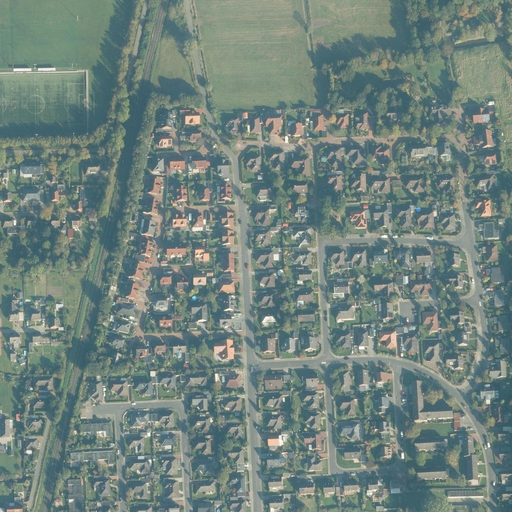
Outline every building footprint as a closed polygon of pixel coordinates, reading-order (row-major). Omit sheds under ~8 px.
[(452,108),(429,109),(429,119),(434,119),(434,122),(432,122),(432,124),(429,124),(429,132),(432,132),(432,133),(448,133),(447,122),(444,122),(444,118),(452,118),(452,108)] [(396,125),(396,111),(393,111),(393,113),(387,113),(388,128),(395,127),(395,125),(396,125)] [(401,111),(396,111),(396,125),(397,125),(397,127),(404,127),(404,112),(401,112),(401,111)] [(473,124),(482,123),(481,112),(473,113),(473,119),(473,124)] [(488,112),(481,112),(482,123),(489,123),(489,117),(488,112)] [(191,114),(186,114),(186,125),(200,124),(200,114),(191,114)] [(369,119),(369,114),(368,114),(359,114),(359,124),(356,124),(356,131),(359,131),(359,132),(370,132),(369,119)] [(161,123),(174,122),(174,117),(174,115),(173,115),(163,115),(163,122),(161,122),(161,123)] [(324,133),(324,116),(320,117),(313,117),(313,118),(314,133),(324,133)] [(348,117),(348,116),(344,116),(337,116),(337,127),(340,127),(340,131),(349,131),(348,117)] [(274,137),(273,117),(266,118),(266,129),(269,129),(269,137),(274,137)] [(273,117),(274,137),(279,137),(279,129),(282,129),(281,117),(273,117)] [(239,123),(238,120),(225,120),(225,128),(229,128),(229,135),(239,134),(239,123)] [(259,125),(259,120),(250,120),(250,135),(260,135),(259,125)] [(302,129),(302,126),(301,126),(290,127),(291,139),(303,138),(302,129)] [(191,132),(190,132),(191,142),(202,141),(202,132),(191,132)] [(480,137),(481,140),(493,139),(492,132),(480,133),(480,137)] [(164,137),(159,137),(160,146),(171,146),(171,137),(164,137)] [(493,139),(481,140),(481,145),(482,148),(494,147),(493,139)] [(452,156),(451,144),(440,144),(440,148),(440,156),(452,156)] [(428,146),(412,147),(412,158),(429,157),(429,156),(428,148),(428,146)] [(382,147),(371,147),(371,160),(380,160),(380,165),(390,165),(390,149),(382,149),(382,147)] [(364,159),(363,148),(347,148),(348,156),(353,156),(354,165),(363,164),(364,164),(364,159)] [(341,149),(327,149),(327,159),(332,159),(332,167),(342,167),(342,156),(341,149)] [(284,152),(269,153),(269,161),(275,161),(275,170),(284,169),(285,169),(285,165),(284,152)] [(490,153),(484,154),(485,166),(496,165),(495,154),(495,153),(490,153)] [(261,156),(246,157),(246,166),(251,166),(251,171),(261,171),(261,167),(261,156)] [(310,158),(289,159),(290,169),(300,169),(300,177),(311,176),(310,158)] [(163,166),(163,159),(153,159),(153,172),(162,171),(163,171),(163,166)] [(110,162),(101,162),(102,172),(107,172),(107,168),(110,168),(110,162)] [(23,165),(23,175),(32,175),(31,164),(25,164),(23,165)] [(31,164),(32,175),(40,175),(40,166),(40,165),(38,164),(31,164)] [(100,175),(100,164),(85,165),(86,175),(100,175)] [(367,191),(366,174),(356,174),(356,192),(367,191)] [(342,175),(327,176),(327,191),(343,191),(342,175)] [(487,176),(475,178),(476,188),(486,187),(487,192),(496,191),(493,177),(493,175),(487,176)] [(443,177),(439,177),(439,179),(439,188),(447,187),(447,194),(456,194),(455,177),(443,177)] [(372,178),(371,178),(372,189),(381,189),(381,193),(390,193),(390,179),(379,178),(372,178)] [(424,178),(406,178),(407,188),(415,188),(415,193),(424,193),(424,178)] [(149,179),(148,186),(160,188),(161,181),(149,179)] [(307,182),(294,183),(294,195),(307,194),(307,182)] [(65,186),(57,186),(57,193),(49,193),(49,196),(51,196),(51,202),(59,202),(59,197),(66,197),(65,186)] [(159,195),(160,188),(148,186),(147,193),(159,195)] [(267,186),(256,186),(257,198),(273,198),(273,187),(273,186),(267,186)] [(209,193),(209,190),(200,190),(200,201),(209,201),(209,193)] [(23,195),(23,202),(32,202),(31,191),(23,191),(23,195)] [(31,191),(32,202),(40,202),(40,191),(31,191)] [(88,191),(80,191),(81,202),(73,202),(73,206),(74,206),(75,211),(83,211),(83,202),(85,202),(85,200),(88,200),(88,191)] [(12,194),(2,194),(2,197),(3,197),(3,203),(12,203),(12,194)] [(148,200),(147,207),(158,209),(160,203),(148,200)] [(491,217),(490,201),(482,201),(475,202),(476,209),(480,209),(480,217),(491,217)] [(158,209),(147,207),(146,213),(157,215),(158,209)] [(295,209),(294,209),(295,216),(301,215),(301,222),(310,222),(309,208),(302,208),(295,209)] [(270,226),(269,209),(254,210),(254,220),(262,220),(262,226),(270,226)] [(389,214),(389,209),(388,209),(374,210),(375,220),(380,220),(380,228),(389,227),(389,214)] [(411,213),(411,209),(410,209),(397,209),(397,217),(402,217),(402,228),(412,228),(411,213)] [(366,220),(366,211),(365,211),(350,212),(351,221),(356,221),(357,229),(367,228),(366,220)] [(434,215),(434,213),(433,213),(417,213),(417,222),(424,222),(424,229),(435,228),(434,215)] [(204,226),(203,215),(192,216),(192,228),(203,228),(204,228),(204,226)] [(456,230),(455,215),(447,216),(441,216),(441,217),(441,224),(445,224),(445,230),(456,230)] [(77,219),(72,219),(72,227),(81,227),(80,217),(77,217),(77,219)] [(36,219),(26,220),(26,228),(30,228),(31,231),(36,231),(36,234),(41,234),(41,226),(36,226),(36,219)] [(60,227),(60,219),(50,220),(50,227),(51,227),(51,230),(55,230),(55,227),(60,227)] [(13,220),(3,220),(3,228),(7,228),(7,235),(20,234),(20,227),(13,227),(13,220)] [(145,221),(144,228),(154,230),(156,222),(145,221)] [(494,231),(493,224),(485,224),(485,225),(485,230),(484,230),(484,231),(485,239),(497,238),(497,231),(494,231)] [(154,230),(144,228),(142,235),(153,237),(154,230)] [(298,230),(293,230),(294,231),(294,238),(300,237),(300,245),(311,245),(310,229),(298,230)] [(270,231),(255,232),(255,242),(262,242),(262,246),(271,246),(270,231)] [(154,244),(143,242),(141,249),(152,251),(154,244)] [(498,261),(497,246),(486,246),(487,248),(487,253),(487,262),(498,261)] [(177,256),(177,247),(167,248),(167,256),(177,256)] [(177,247),(177,256),(186,256),(186,247),(177,247)] [(205,248),(196,248),(196,250),(196,258),(204,258),(204,262),(209,262),(209,252),(205,252),(205,248)] [(151,257),(152,251),(141,249),(140,255),(141,255),(145,256),(151,257)] [(410,264),(410,251),(395,252),(395,261),(401,260),(401,269),(410,269),(410,264)] [(274,255),(274,252),(272,252),(256,253),(257,263),(264,263),(264,269),(274,268),(274,255)] [(312,265),(312,252),(299,253),(295,253),(295,254),(295,262),(303,262),(303,266),(312,265)] [(345,263),(344,252),(331,252),(331,260),(336,260),(336,266),(344,266),(345,266),(345,263)] [(367,268),(366,252),(351,252),(352,262),(359,262),(359,268),(367,268)] [(418,264),(432,263),(431,252),(423,253),(423,254),(418,254),(418,264)] [(388,263),(388,253),(375,253),(375,260),(375,263),(388,263)] [(224,256),(224,264),(235,263),(234,255),(224,256)] [(460,267),(460,256),(451,256),(451,267),(460,267)] [(235,263),(224,264),(224,272),(235,272),(235,263)] [(131,271),(143,273),(144,267),(133,264),(131,271)] [(501,284),(500,269),(492,269),(492,270),(486,271),(487,276),(491,276),(492,284),(501,284)] [(143,273),(131,271),(130,278),(141,280),(143,273)] [(312,282),(312,272),(304,272),(300,273),(300,282),(312,282)] [(274,275),(274,274),(270,274),(259,274),(260,285),(266,284),(266,288),(275,288),(274,275)] [(172,276),(160,277),(161,285),(172,285),(172,276)] [(206,276),(194,276),(194,287),(207,286),(206,276)] [(449,278),(446,278),(446,286),(455,286),(455,289),(463,289),(463,278),(455,278),(449,278)] [(188,281),(178,281),(178,291),(188,291),(188,285),(188,281)] [(433,281),(411,282),(412,292),(421,292),(421,297),(430,297),(430,292),(434,291),(433,281)] [(222,282),(219,282),(219,283),(219,294),(235,294),(235,282),(222,282)] [(393,283),(374,284),(375,292),(383,292),(384,299),(386,299),(394,298),(393,283)] [(140,286),(128,284),(127,291),(138,293),(140,286)] [(349,295),(349,284),(344,284),(335,284),(335,295),(333,295),(334,299),(340,299),(340,295),(349,295)] [(138,293),(127,291),(125,298),(136,301),(138,293)] [(504,306),(504,291),(495,292),(495,293),(490,293),(490,298),(494,298),(495,307),(504,306)] [(314,302),(313,293),(299,293),(296,293),(296,294),(296,303),(314,302)] [(275,295),(275,294),(270,294),(260,294),(261,304),(267,304),(267,308),(275,307),(275,295)] [(162,299),(156,299),(156,309),(168,308),(168,300),(167,299),(162,299)] [(235,311),(235,299),(228,300),(223,300),(223,301),(224,312),(235,311)] [(123,305),(119,304),(119,305),(117,314),(133,318),(135,308),(123,305)] [(9,322),(19,321),(19,313),(15,313),(15,305),(8,305),(9,322)] [(208,322),(207,305),(192,305),(192,315),(197,315),(198,322),(208,322)] [(394,320),(394,305),(386,305),(382,305),(382,320),(394,320)] [(36,313),(36,307),(30,307),(31,321),(41,321),(40,313),(36,313)] [(348,307),(336,308),(336,320),(353,320),(353,308),(353,307),(348,307)] [(315,323),(315,312),(302,312),(298,313),(298,314),(299,323),(315,323)] [(438,322),(438,313),(423,314),(423,326),(430,325),(430,332),(439,332),(439,330),(438,322)] [(277,315),(277,314),(273,314),(261,315),(262,324),(277,323),(277,315)] [(465,324),(465,314),(451,315),(451,323),(456,323),(457,326),(465,325),(466,325),(465,324)] [(509,331),(508,317),(499,317),(500,318),(494,319),(494,324),(498,324),(499,332),(509,331)] [(169,318),(160,319),(160,328),(172,328),(172,321),(172,318),(169,318)] [(226,318),(220,319),(220,327),(233,327),(232,318),(226,318)] [(58,320),(49,320),(49,324),(50,324),(50,329),(59,328),(58,320)] [(122,322),(118,321),(118,323),(116,331),(128,335),(131,324),(122,322)] [(369,348),(368,332),(358,333),(359,348),(369,348)] [(396,335),(396,332),(395,332),(380,333),(380,342),(387,342),(387,349),(397,349),(396,335)] [(41,344),(41,338),(41,334),(38,334),(38,335),(32,335),(33,344),(41,344)] [(351,338),(351,334),(350,334),(337,335),(337,343),(341,343),(341,349),(351,349),(351,338)] [(418,353),(417,335),(403,336),(403,346),(408,346),(408,354),(418,353)] [(469,345),(468,335),(459,335),(459,346),(469,345)] [(118,338),(115,337),(115,338),(113,347),(123,349),(125,340),(118,338)] [(510,355),(509,340),(501,340),(501,337),(495,338),(495,347),(500,347),(501,355),(510,355)] [(316,351),(316,340),(314,340),(304,340),(305,351),(316,351)] [(274,353),(273,341),(263,342),(263,354),(274,353)] [(295,352),(295,341),(285,341),(285,352),(295,352)] [(234,361),(233,342),(221,343),(221,344),(215,344),(215,355),(222,355),(222,361),(234,361)] [(165,344),(154,344),(155,354),(165,354),(165,348),(165,344)] [(185,344),(173,345),(174,355),(186,354),(185,344)] [(440,345),(440,344),(425,345),(425,354),(430,354),(430,363),(440,363),(440,350),(440,345)] [(148,347),(137,347),(137,358),(148,358),(148,355),(148,347)] [(121,369),(123,358),(112,355),(109,367),(121,369)] [(464,359),(447,359),(447,367),(455,366),(455,371),(464,370),(464,359)] [(508,379),(507,364),(497,364),(498,368),(491,369),(491,380),(508,379)] [(350,390),(349,372),(339,373),(340,391),(350,390)] [(368,379),(368,372),(358,373),(358,387),(370,386),(369,384),(369,379),(368,379)] [(318,387),(317,374),(302,375),(302,382),(307,382),(307,388),(311,388),(318,387)] [(210,387),(210,375),(186,376),(186,377),(186,383),(186,388),(195,387),(195,385),(201,385),(201,387),(210,387)] [(388,384),(388,375),(378,375),(378,384),(388,384)] [(175,376),(159,377),(159,385),(167,385),(167,389),(176,389),(175,376)] [(229,376),(225,376),(226,389),(240,388),(240,376),(229,376)] [(281,376),(265,377),(266,391),(276,391),(276,388),(277,388),(278,390),(282,390),(281,376)] [(53,378),(33,378),(34,388),(44,387),(44,393),(53,392),(53,378)] [(152,381),(135,382),(135,391),(144,391),(144,396),(153,395),(153,385),(153,381),(152,381)] [(128,387),(128,382),(127,382),(110,382),(110,392),(118,392),(118,397),(128,397),(128,387)] [(102,387),(102,383),(101,383),(90,383),(90,398),(95,398),(94,401),(103,401),(102,387)] [(492,384),(493,390),(494,390),(494,392),(501,392),(501,383),(492,384)] [(425,411),(423,384),(413,384),(415,423),(425,422),(425,421),(425,411)] [(486,390),(481,390),(482,399),(495,399),(494,392),(494,390),(493,390),(490,390),(490,388),(486,388),(486,390)] [(319,408),(319,395),(313,395),(305,395),(303,395),(303,402),(309,402),(310,409),(319,408)] [(280,396),(266,397),(266,407),(275,407),(275,410),(283,409),(283,396),(280,396)] [(204,397),(193,398),(193,407),(200,407),(200,411),(208,411),(207,398),(207,397),(204,397)] [(47,409),(47,400),(37,399),(33,399),(33,401),(33,409),(47,409)] [(228,399),(224,400),(225,401),(225,409),(232,409),(232,413),(242,413),(241,399),(228,399)] [(390,409),(390,400),(383,400),(379,400),(379,402),(379,410),(379,414),(386,414),(386,409),(390,409)] [(356,416),(355,401),(351,401),(340,401),(340,410),(348,410),(348,416),(356,416)] [(505,425),(505,409),(503,409),(503,407),(490,407),(490,416),(495,416),(495,425),(505,425)] [(453,409),(439,410),(440,421),(454,420),(453,409)] [(439,410),(425,411),(425,421),(440,421),(439,410)] [(174,414),(158,414),(158,415),(158,423),(158,424),(165,424),(165,429),(174,428),(174,414)] [(148,415),(131,415),(132,429),(141,428),(141,424),(148,423),(148,416),(148,415)] [(321,429),(320,415),(315,415),(309,416),(306,416),(306,423),(310,423),(311,430),(321,429)] [(278,417),(267,417),(267,427),(274,427),(274,430),(281,430),(281,416),(278,417)] [(32,420),(28,420),(28,421),(28,429),(29,429),(29,431),(36,431),(36,429),(43,429),(42,419),(32,420)] [(205,419),(193,419),(193,429),(201,429),(202,434),(211,434),(211,419),(205,419)] [(1,421),(1,430),(9,429),(9,421),(1,421)] [(391,445),(390,425),(380,425),(380,424),(372,424),(372,429),(375,429),(375,431),(380,431),(380,435),(382,435),(382,439),(384,439),(384,445),(391,445)] [(96,433),(96,425),(82,426),(82,434),(92,433),(92,439),(97,439),(96,433)] [(111,438),(111,425),(96,425),(96,433),(106,433),(106,438),(111,438)] [(232,425),(227,425),(227,435),(235,435),(235,440),(243,440),(242,425),(232,425)] [(359,426),(359,425),(352,425),(340,425),(340,436),(351,436),(351,441),(359,440),(359,426)] [(1,430),(1,439),(9,439),(9,429),(1,430)] [(510,434),(499,434),(499,442),(510,442),(510,434)] [(176,436),(161,436),(162,447),(176,446),(176,436)] [(279,437),(268,437),(269,448),(279,447),(279,437)] [(322,451),(321,437),(309,438),(305,438),(305,445),(312,445),(312,451),(322,451)] [(144,438),(129,439),(129,448),(138,448),(138,454),(144,454),(144,448),(145,448),(144,438)] [(464,439),(464,449),(475,449),(474,439),(464,439)] [(29,440),(26,440),(26,441),(26,450),(26,452),(32,452),(32,450),(38,450),(38,440),(29,440)] [(206,441),(194,441),(195,450),(202,450),(202,456),(211,456),(211,441),(211,440),(206,441)] [(431,441),(416,442),(417,453),(431,452),(431,441)] [(445,441),(431,441),(431,452),(446,451),(445,441)] [(464,449),(465,459),(468,459),(475,459),(475,449),(464,449)] [(245,465),(244,450),(225,451),(225,460),(235,460),(236,465),(238,465),(244,465),(245,465)] [(361,456),(361,450),(345,450),(345,461),(361,460),(362,460),(361,456)] [(392,450),(382,451),(382,461),(392,460),(392,450)] [(98,461),(98,453),(83,454),(84,462),(94,462),(94,467),(99,467),(98,461)] [(113,466),(113,453),(98,453),(98,461),(108,461),(108,466),(113,466)] [(84,462),(83,454),(71,455),(71,463),(78,462),(79,467),(84,466),(84,462)] [(280,458),(267,458),(268,469),(280,468),(280,458)] [(468,459),(469,470),(479,470),(478,458),(475,459),(468,459)] [(174,459),(162,460),(162,462),(162,467),(166,467),(166,476),(178,475),(177,459),(174,459)] [(315,459),(308,459),(308,472),(323,472),(323,462),(316,463),(316,459),(315,459)] [(144,461),(130,461),(130,471),(140,470),(141,475),(150,475),(149,461),(149,460),(144,461)] [(209,462),(195,463),(196,473),(206,473),(206,474),(216,474),(215,462),(209,462)] [(446,470),(432,471),(432,482),(447,481),(446,470)] [(469,470),(469,482),(479,481),(479,470),(469,470)] [(432,471),(417,472),(418,482),(432,482),(432,471)] [(511,473),(502,474),(502,482),(511,481),(511,473)] [(246,494),(245,478),(236,478),(236,479),(229,479),(229,486),(236,486),(237,494),(238,494),(245,494),(246,494)] [(282,479),(269,479),(269,490),(282,490),(282,479)] [(400,490),(400,480),(391,480),(391,491),(400,490)] [(74,497),(82,496),(81,481),(68,482),(68,487),(74,487),(74,497)] [(101,481),(93,481),(93,488),(100,487),(101,497),(110,496),(110,481),(101,481)] [(378,481),(369,482),(370,493),(379,492),(379,487),(378,481)] [(165,483),(164,483),(165,490),(167,490),(167,498),(168,499),(172,499),(179,499),(178,482),(175,482),(165,483)] [(357,482),(344,483),(345,494),(358,493),(357,482)] [(334,483),(324,484),(325,496),(335,495),(334,483)] [(147,485),(146,484),(142,484),(131,485),(131,494),(140,494),(141,500),(147,500),(147,494),(147,485)] [(210,484),(196,484),(197,494),(215,493),(214,484),(210,484)] [(314,485),(300,485),(300,497),(314,497),(314,485)] [(74,511),(82,511),(82,496),(74,497),(68,497),(69,502),(74,501),(74,511)] [(283,500),(270,500),(270,511),(283,511),(283,500)] [(22,501),(14,501),(14,506),(13,511),(21,511),(22,507),(23,507),(22,501)] [(247,511),(247,502),(237,502),(237,503),(230,503),(230,509),(237,509),(237,511),(247,511)]
